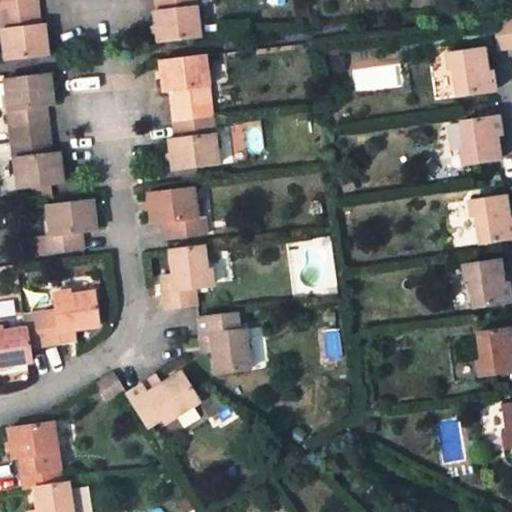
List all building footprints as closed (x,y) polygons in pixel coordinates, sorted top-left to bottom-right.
[(0,6),(1,18),(40,12),(38,0),(24,0),(2,3),(0,2),(0,6)] [(155,13),(159,43),(202,38),(196,0),(157,0),(159,13),(155,13)] [(7,61),(49,57),(46,27),(42,27),(40,12),(1,18),(7,61)] [(511,46),(511,45),(509,21),(494,23),(497,49),(511,46)] [(456,97),(489,92),(484,62),(480,63),(478,50),(450,54),(456,97)] [(206,57),(160,62),(163,93),(170,92),(172,108),(211,104),(206,57)] [(10,128),(48,123),(46,107),(53,105),(50,75),(4,80),(10,128)] [(174,121),(204,118),(213,117),(211,104),(172,108),(174,121)] [(218,165),(213,117),(204,118),(174,121),(176,139),(168,140),(172,171),(218,165)] [(497,148),(492,118),(460,123),(467,165),(494,161),(492,149),(497,148)] [(48,123),(10,128),(11,141),(24,140),(50,137),(48,123)] [(63,184),(59,153),(52,154),(50,137),(24,140),(11,141),(17,190),(63,184)] [(193,189),(148,194),(151,224),(166,223),(168,238),(206,234),(204,216),(197,217),(193,189)] [(511,240),(506,209),(501,210),(499,198),(472,202),(479,244),(501,241),(511,240)] [(91,201),(47,206),(50,236),(44,237),(46,255),(83,249),(81,233),(95,232),(91,201)] [(204,246),(169,250),(172,275),(173,282),(162,284),(163,293),(164,310),(197,306),(196,290),(209,288),(204,246)] [(466,266),(472,309),(505,304),(500,274),(496,274),(494,261),(466,266)] [(162,284),(173,282),(172,275),(160,277),(162,284)] [(66,332),(75,331),(99,328),(94,293),(52,299),(54,313),(38,315),(42,346),(68,342),(66,332)] [(243,313),(199,318),(201,337),(202,346),(210,346),(211,352),(214,375),(249,371),(243,313)] [(26,329),(29,348),(42,346),(38,315),(24,317),(25,321),(26,329)] [(26,329),(0,332),(0,368),(31,364),(29,348),(26,329)] [(482,377),(510,373),(508,360),(511,359),(511,350),(509,330),(476,334),(482,377)] [(75,331),(66,332),(68,342),(76,341),(75,331)] [(252,333),(256,365),(267,364),(262,332),(252,333)] [(202,346),(202,354),(211,352),(210,346),(202,346)] [(150,434),(199,404),(178,371),(159,383),(153,387),(149,382),(126,396),(150,434)] [(112,374),(96,384),(107,402),(123,392),(112,374)] [(159,383),(155,378),(149,382),(153,387),(159,383)] [(511,404),(503,406),(508,449),(511,448),(511,404)] [(23,476),(60,471),(53,424),(9,430),(13,459),(20,459),(21,466),(23,476)] [(33,489),(44,487),(62,484),(60,471),(23,476),(25,490),(33,489)] [(71,511),(67,483),(62,484),(44,487),(33,489),(36,510),(36,511),(71,511)]
